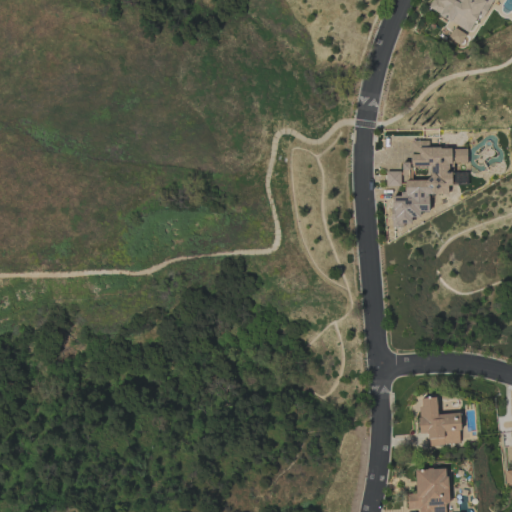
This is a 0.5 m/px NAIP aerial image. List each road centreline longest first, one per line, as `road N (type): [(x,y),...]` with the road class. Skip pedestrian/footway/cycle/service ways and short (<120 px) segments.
road 1 (residential): [(373,511),(384,409),(365,136),(403,0)]
road 2 (residential): [(511,378),(459,365),(381,368)]
